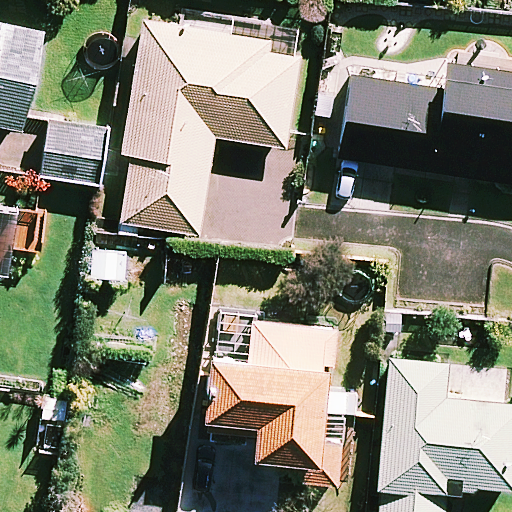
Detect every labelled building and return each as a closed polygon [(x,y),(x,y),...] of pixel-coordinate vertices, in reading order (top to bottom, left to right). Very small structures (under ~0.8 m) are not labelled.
[(272,31),(140,13),(121,150),(130,152),(120,222),(201,233),(214,135),(287,145),(299,55),(270,51),(272,31)] [(47,29),(0,17),(0,124),(22,130),(47,29)] [(511,63),(451,55),(446,88),(353,74),(340,157),(511,182),(511,63)] [(107,127),(50,119),(42,175),(99,183),(107,127)] [(0,271),(8,273),(12,245),(40,250),(45,211),(0,204),(0,271)] [(149,260),(95,248),(89,275),(143,287),(149,260)] [(322,436),(336,327),(177,307),(162,423),(210,429),(212,415),(258,421),(254,452),(320,460),(317,479),(335,482),(341,438),(322,436)] [(446,363),(388,358),(375,511),(444,511),(447,483),(511,488),(511,402),(443,397),(446,363)] [(78,373),(53,367),(40,417),(65,424),(78,373)]
